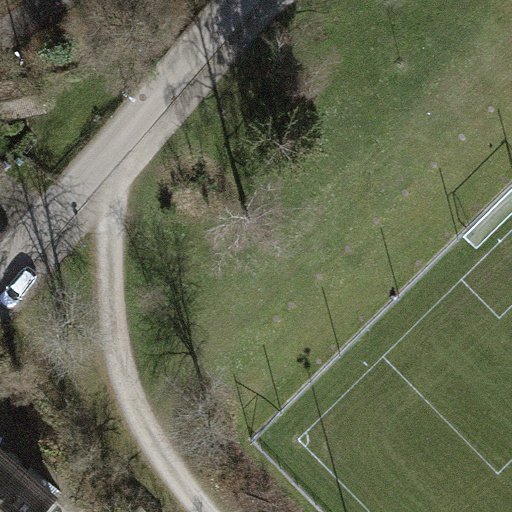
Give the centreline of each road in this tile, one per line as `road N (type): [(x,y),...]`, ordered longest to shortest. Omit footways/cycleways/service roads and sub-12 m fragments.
road 1 (track): [(78,183),(105,203),(127,385),(170,470),(203,511)]
road 2 (residential): [(239,0),(0,273)]
